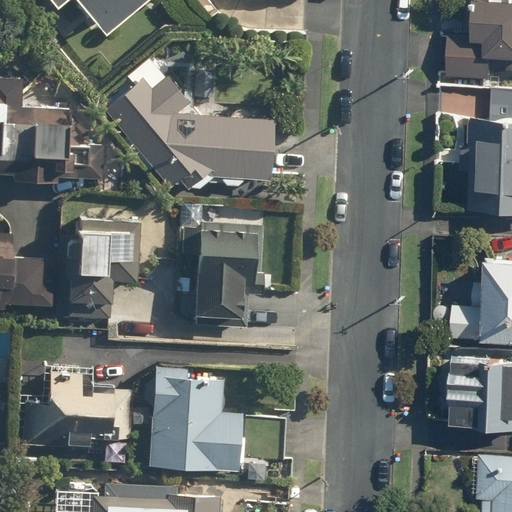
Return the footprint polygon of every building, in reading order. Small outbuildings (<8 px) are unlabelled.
[(55,0),(62,7),(70,0),(77,0),(111,38),(154,0),(55,0)] [(511,0),(479,0),(478,30),(456,29),(453,65),(511,69),(511,0)] [(168,74),(152,54),(132,71),(141,82),(111,106),(178,187),(193,175),(202,185),(224,167),(283,169),(284,109),(195,107),(188,99),(196,92),(176,68),(168,74)] [(0,167),(20,168),(20,177),(64,179),(65,166),(111,169),(113,133),(76,131),(78,97),(28,95),(30,68),(0,66),(0,167)] [(481,110),(480,140),(467,139),(466,167),(479,168),(477,203),(511,204),(511,84),(499,84),(497,111),(481,110)] [(81,238),(72,238),(71,271),(80,271),(79,297),(120,299),(121,269),(146,270),(148,215),(82,212),(81,238)] [(265,222),(203,219),(199,319),(251,321),(252,286),(272,286),(273,264),(263,264),(265,222)] [(9,294),(56,296),(58,240),(0,238),(0,300),(8,301),(9,294)] [(511,249),(495,249),(494,278),(482,277),(481,300),(460,299),(459,334),(511,335),(511,249)] [(511,350),(465,348),(462,418),(511,419),(511,350)] [(126,425),(127,387),(89,386),(89,369),(53,368),(52,398),(29,398),(28,438),(74,439),(74,424),(126,425)] [(176,381),(158,380),(154,460),(243,465),(246,411),(226,410),(228,371),(177,368),(176,381)] [(489,511),(511,511),(511,448),(485,448),(484,495),(490,495),(489,511)] [(60,511),(194,511),(195,497),(62,487),(60,511)]
